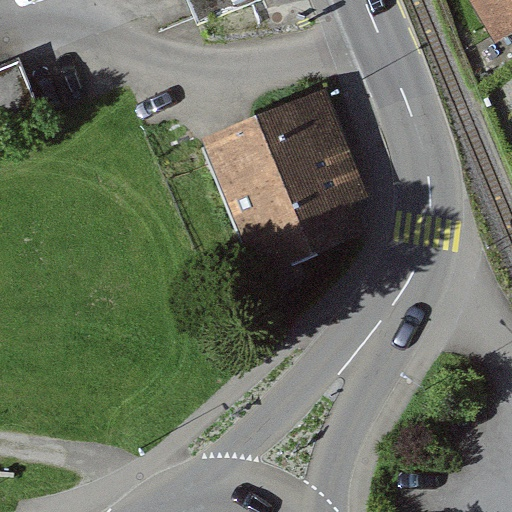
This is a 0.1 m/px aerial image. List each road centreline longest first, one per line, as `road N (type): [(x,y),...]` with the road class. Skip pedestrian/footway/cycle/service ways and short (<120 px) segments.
road 1 (secondary): [(363,0),(434,184),(433,234),(362,347)]
road 2 (secondary): [(362,347),(238,458),(192,486)]
road 3 (secondary): [(327,511),(362,347)]
